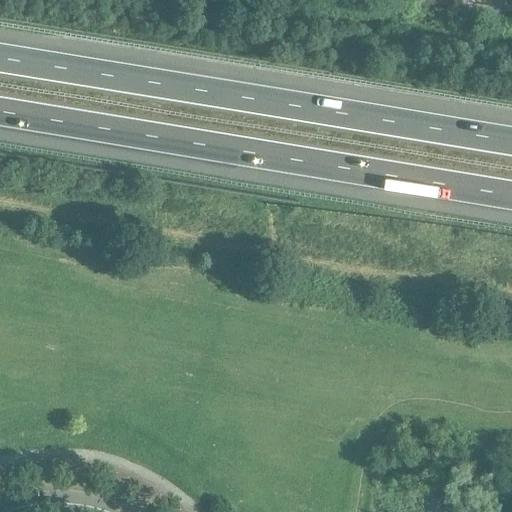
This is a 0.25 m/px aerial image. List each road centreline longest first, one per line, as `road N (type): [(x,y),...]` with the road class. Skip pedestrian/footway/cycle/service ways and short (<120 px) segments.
road 1 (motorway): [(511,143),(0,60)]
road 2 (motorway): [(0,119),(511,201)]
